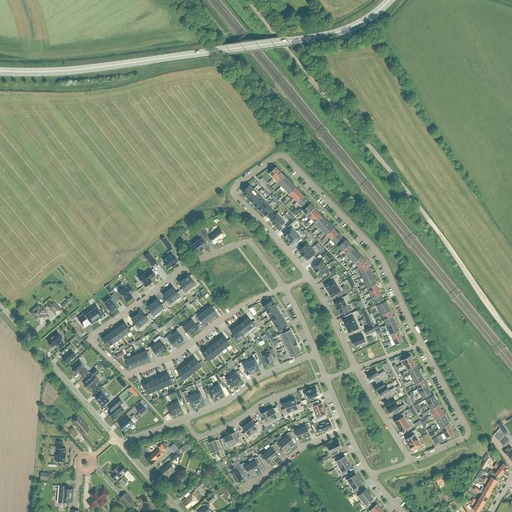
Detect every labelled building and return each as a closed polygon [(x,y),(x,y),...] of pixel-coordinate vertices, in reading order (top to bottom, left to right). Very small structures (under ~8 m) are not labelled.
[(269,174),(273,178),(280,171),(276,167),(269,174)] [(273,178),(277,182),(284,175),(280,171),(273,178)] [(270,183),(274,180),(268,174),(265,177),(270,183)] [(280,186),(281,186),(288,179),(284,175),(277,182),(278,181),(281,185),(280,186)] [(281,186),(285,190),(292,183),(288,179),(281,186)] [(286,190),(290,194),(296,187),(292,183),(285,190),(286,190)] [(249,185),(242,192),(246,196),(253,189),(249,185)] [(253,189),(246,196),(250,200),(259,191),(255,187),(253,189)] [(290,194),(293,198),(300,192),(296,187),(290,194)] [(262,195),(259,191),(250,200),(254,204),(262,195)] [(296,203),(297,203),(304,196),(300,192),(293,198),(297,202),(296,203)] [(266,199),(262,195),(254,204),(258,208),(265,200),(266,199)] [(304,196),(297,203),(301,207),(308,200),(304,196)] [(269,204),(265,200),(258,208),(262,212),(269,204)] [(273,208),(269,204),(262,212),(265,215),(273,208)] [(303,210),(307,215),(314,208),(310,204),(303,210)] [(307,215),(311,219),(318,212),(314,208),(307,215)] [(273,223),(274,224),(282,216),(278,212),(270,220),(273,223)] [(311,219),(315,223),(322,216),(318,212),(311,219)] [(282,216),(274,224),(275,226),(278,228),(286,221),(282,216)] [(315,223),(319,227),(326,220),(322,216),(315,223)] [(319,227),(323,231),(330,224),(326,220),(319,227)] [(323,231),(327,235),(334,228),(330,224),(323,231)] [(288,239),(296,231),(292,226),(283,234),(286,238),(287,237),(288,239)] [(327,235),(331,239),(338,233),(334,228),(327,235)] [(220,229),(209,237),(214,243),(225,235),(220,229)] [(292,244),(302,235),(297,230),(296,231),(288,239),(290,241),(289,241),(292,244)] [(187,231),(181,236),(183,239),(190,234),(187,231)] [(201,238),(192,246),(197,252),(200,250),(204,248),(203,247),(207,245),(204,240),(206,238),(202,233),(199,235),(201,238)] [(338,233),(331,239),(335,243),(342,237),(338,233)] [(338,246),(342,251),(349,244),(345,240),(338,246)] [(303,256),(311,248),(307,243),(299,251),(303,256)] [(342,251),(346,255),(353,248),(349,244),(342,251)] [(169,256),(163,261),(169,268),(172,265),(172,266),(176,263),(175,263),(178,261),(173,255),(176,253),(172,248),(167,253),(169,256)] [(315,252),(311,248),(303,256),(307,260),(315,252)] [(346,255),(350,259),(357,252),(353,248),(346,255)] [(350,259),(354,263),(361,256),(357,252),(350,259)] [(154,264),(157,262),(149,253),(147,254),(148,256),(146,258),(152,266),(154,264)] [(354,263),(358,267),(366,261),(361,256),(354,263)] [(316,272),(325,266),(322,260),(312,267),(314,269),(314,270),(316,272)] [(358,267),(361,272),(369,268),(366,261),(358,267)] [(329,271),(325,266),(316,272),(317,275),(318,274),(320,277),(329,271)] [(361,272),(363,277),(371,273),(369,268),(361,272)] [(145,273),(139,278),(145,287),(152,282),(149,278),(152,277),(155,275),(151,270),(146,274),(145,273)] [(363,277),(365,282),(374,279),(371,273),(363,277)] [(327,289),(328,291),(339,284),(336,279),(339,277),(337,274),(331,278),(332,281),(325,285),(327,289)] [(192,290),(199,284),(195,279),(193,281),(189,275),(184,279),(192,290)] [(192,290),(184,279),(183,279),(181,281),(179,283),(183,288),(180,290),(184,295),(192,290)] [(365,282),(367,288),(376,284),(374,279),(365,282)] [(339,284),(328,291),(330,292),(329,293),(331,296),(339,292),(341,295),(348,291),(344,286),(341,288),(339,284)] [(367,288),(370,293),(378,289),(376,284),(367,288)] [(133,297),(130,293),(131,292),(131,293),(134,291),(130,286),(126,288),(125,286),(118,291),(126,301),(133,297)] [(176,301),(183,296),(179,291),(177,293),(173,287),(168,291),(176,301)] [(370,293),(372,298),(381,294),(378,289),(370,293)] [(176,301),(168,291),(163,295),(167,300),(165,302),(169,307),(176,301)] [(110,298),(104,303),(111,312),(114,310),(114,309),(117,307),(115,304),(119,301),(113,294),(111,296),(112,298),(111,299),(110,298)] [(381,294),(372,298),(375,304),(383,300),(381,294)] [(343,300),(336,303),(338,309),(346,305),(349,304),(347,301),(349,300),(347,295),(342,297),(343,300)] [(68,299),(61,305),(64,309),(71,303),(68,299)] [(155,301),(152,303),(160,312),(164,309),(165,310),(168,308),(164,303),(161,305),(157,299),(155,301)] [(272,301),(264,306),(267,310),(265,312),(275,305),(272,301)] [(377,305),(380,310),(388,306),(386,301),(377,305)] [(49,306),(57,315),(61,311),(54,302),(49,306)] [(148,306),(147,307),(151,312),(149,314),(153,319),(156,317),(155,316),(160,312),(152,303),(151,304),(151,303),(148,306)] [(275,305),(265,312),(268,317),(278,310),(275,305)] [(346,305),(338,309),(341,314),(349,310),(346,305)] [(30,312),(41,324),(48,317),(45,314),(46,313),(41,307),(40,308),(38,306),(30,312)] [(217,314),(211,306),(206,310),(212,317),(217,314)] [(380,310),(382,315),(390,311),(388,306),(380,310)] [(85,313),(77,318),(84,327),(91,322),(92,323),(96,320),(96,321),(99,319),(99,318),(100,318),(101,319),(106,316),(102,311),(101,312),(97,307),(89,312),(86,315),(85,313)] [(212,317),(206,310),(202,313),(208,321),(212,317)] [(278,310),(268,317),(270,315),(272,320),(270,321),(281,315),(278,310)] [(152,320),(148,315),(146,317),(142,311),(137,315),(145,326),(152,320)] [(346,324),(346,326),(358,321),(355,315),(357,314),(356,311),(351,314),(352,316),(343,320),(345,324),(346,324)] [(382,315),(384,320),(392,316),(390,311),(382,315)] [(208,321),(202,313),(198,316),(204,324),(208,321)] [(137,331),(145,326),(137,315),(132,319),(136,324),(133,326),(137,331)] [(281,315),(270,321),(273,326),(284,319),(281,315)] [(199,328),(195,323),(197,321),(193,316),(191,318),(192,319),(187,323),(188,324),(194,332),(199,328)] [(384,320),(386,324),(394,321),(392,316),(384,320)] [(248,318),(244,321),(251,331),(259,325),(255,320),(252,322),(248,318)] [(284,319),(273,326),(275,325),(278,329),(287,324),(284,319)] [(244,321),(240,324),(247,334),(251,331),(244,321)] [(363,326),(360,327),(358,321),(346,326),(347,328),(349,332),(357,328),(358,331),(364,329),(363,326)] [(386,324),(388,329),(389,329),(397,326),(394,321),(386,324)] [(130,331),(125,323),(120,326),(126,334),(130,331)] [(194,332),(188,324),(183,327),(182,325),(179,327),(183,332),(185,330),(189,335),(191,334),(194,332)] [(240,324),(235,328),(242,336),(241,335),(245,332),(247,334),(240,324)] [(364,329),(366,334),(375,331),(372,325),(364,329)] [(126,334),(120,326),(116,329),(121,337),(126,334)] [(390,335),(391,335),(391,334),(399,331),(397,326),(389,329),(388,329),(387,330),(390,335)] [(184,339),(180,335),(182,333),(178,328),(176,330),(177,330),(172,334),(173,335),(179,343),(184,339)] [(232,338),(237,344),(241,340),(240,338),(242,336),(235,328),(231,331),(235,336),(232,338)] [(121,337),(116,329),(111,333),(117,340),(121,337)] [(279,335),(282,341),(293,336),(290,330),(279,335)] [(391,335),(393,339),(401,336),(399,331),(391,334),(391,335)] [(57,332),(47,341),(52,347),(55,344),(59,348),(64,344),(60,340),(62,338),(57,332)] [(117,340),(111,333),(107,336),(113,343),(117,340)] [(362,334),(351,339),(355,346),(366,341),(362,334)] [(179,343),(173,335),(168,338),(167,337),(164,339),(168,344),(171,342),(174,347),(179,343)] [(113,343),(107,336),(103,339),(108,347),(113,343)] [(224,336),(220,340),(226,347),(230,344),(224,336)] [(282,341),(284,346),(296,341),(295,341),(293,336),(282,341)] [(401,336),(393,339),(395,344),(396,344),(397,345),(400,343),(399,343),(403,341),(401,336)] [(167,349),(163,344),(166,342),(162,337),(155,343),(156,345),(163,352),(165,350),(167,349)] [(221,351),(226,347),(220,340),(215,343),(221,351)] [(284,346),(287,352),(299,347),(296,341),(284,346)] [(69,350),(64,354),(69,360),(77,353),(73,348),(75,346),(72,343),(67,348),(69,350)] [(221,351),(215,343),(211,346),(217,354),(221,351)] [(163,352),(156,345),(152,348),(150,346),(148,348),(152,353),(154,351),(158,356),(163,352)] [(217,354),(211,346),(207,350),(213,357),(217,354)] [(299,347),(287,352),(290,358),(301,353),(298,347),(299,347)] [(264,356),(268,365),(274,362),(271,356),(275,354),(272,348),(265,351),(267,354),(264,356)] [(213,357),(207,350),(202,353),(208,361),(213,357)] [(150,360),(146,351),(141,353),(145,362),(150,360)] [(145,362),(141,353),(141,352),(136,354),(140,364),(145,362)] [(135,366),(131,356),(130,353),(127,354),(128,356),(125,357),(127,362),(126,363),(128,366),(129,365),(130,368),(135,366)] [(140,364),(136,354),(131,356),(135,366),(140,364)] [(258,359),(256,354),(253,355),(254,357),(248,360),(253,371),(255,370),(255,371),(259,369),(255,360),(258,359)] [(401,367),(404,365),(413,360),(410,356),(406,358),(406,357),(403,358),(404,359),(400,361),(402,364),(400,365),(401,367)] [(201,366),(195,358),(191,362),(197,369),(201,366)] [(80,360),(71,368),(76,373),(78,371),(82,376),(88,371),(84,367),(85,366),(80,360)] [(253,371),(248,360),(239,363),(241,367),(244,365),(247,374),(251,372),(253,371)] [(407,370),(408,370),(408,369),(416,365),(413,360),(404,365),(407,370)] [(197,369),(191,362),(187,365),(192,373),(197,369)] [(192,373),(187,365),(182,368),(188,376),(192,373)] [(408,370),(410,374),(418,370),(416,365),(408,369),(408,370)] [(93,390),(97,387),(95,384),(99,380),(95,376),(99,373),(95,368),(90,373),(92,376),(83,384),(89,390),(91,388),(93,390)] [(188,376),(182,368),(178,372),(184,379),(188,376)] [(373,378),(375,381),(386,375),(384,371),(379,374),(376,369),(367,375),(367,376),(369,379),(369,378),(370,380),(373,378)] [(410,374),(413,379),(421,375),(418,370),(410,374)] [(241,380),(234,371),(230,374),(237,383),(238,382),(241,380)] [(169,374),(164,376),(167,385),(173,383),(169,374)] [(237,383),(230,374),(225,378),(224,376),(221,378),(225,383),(227,381),(232,387),(235,385),(237,383)] [(377,391),(385,386),(383,381),(388,378),(386,375),(375,381),(377,384),(374,386),(374,388),(376,390),(377,391)] [(413,379),(415,384),(423,380),(421,375),(413,379)] [(167,385),(164,376),(159,378),(162,387),(167,385)] [(162,387),(159,378),(154,380),(157,389),(162,387)] [(157,389),(154,380),(149,383),(152,391),(157,389)] [(415,384),(418,388),(418,389),(426,384),(423,380),(415,384)] [(152,391),(149,383),(144,385),(147,393),(152,391)] [(223,394),(219,384),(214,386),(217,396),(219,395),(223,394)] [(419,395),(421,393),(428,389),(426,384),(418,389),(418,388),(416,389),(419,395)] [(217,396),(214,386),(213,385),(208,388),(212,398),(216,397),(217,396)] [(384,394),(386,397),(396,391),(394,387),(389,390),(386,385),(385,386),(377,391),(380,396),(384,394)] [(200,404),(204,402),(201,393),(203,392),(201,387),(198,388),(200,392),(194,395),(198,404),(200,403),(200,404)] [(104,394),(106,392),(102,388),(96,393),(98,395),(95,398),(103,406),(109,400),(104,394)] [(315,388),(311,390),(311,389),(307,391),(307,392),(306,392),(305,392),(305,393),(304,393),(308,402),(313,400),(312,397),(318,394),(318,395),(317,392),(318,392),(317,388),(316,389),(315,388)] [(421,393),(423,398),(431,394),(428,389),(421,393)] [(198,404),(194,395),(189,397),(186,391),(182,393),(185,399),(189,398),(192,407),(196,405),(198,404)] [(384,402),(387,407),(395,403),(396,402),(393,398),(398,395),(398,394),(396,391),(386,397),(388,400),(384,402)] [(427,405),(428,404),(436,400),(433,395),(425,400),(427,405)] [(124,410),(119,405),(122,402),(118,398),(108,407),(110,410),(108,412),(114,419),(124,410)] [(295,399),(289,401),(293,413),(302,409),(300,403),(297,404),(295,399)] [(172,402),(177,413),(182,410),(178,400),(172,402)] [(311,407),(313,412),(324,408),(321,403),(319,403),(318,400),(307,405),(309,408),(311,407)] [(428,404),(431,409),(439,405),(436,400),(428,404)] [(293,413),(289,401),(283,403),(285,409),(282,410),(284,416),(293,413)] [(171,415),(177,413),(172,402),(167,404),(171,415)] [(387,407),(386,408),(387,409),(388,412),(389,412),(389,413),(393,411),(395,414),(405,408),(403,404),(398,407),(395,403),(387,407)] [(141,414),(146,410),(142,405),(136,409),(141,414)] [(431,415),(433,414),(441,409),(439,405),(431,409),(428,410),(431,415)] [(273,408),(268,411),(273,422),(282,417),(279,411),(276,413),(273,408)] [(324,408),(313,412),(312,413),(314,418),(312,419),(314,423),(326,418),(325,415),(326,414),(324,408)] [(433,414),(431,415),(434,420),(436,418),(444,414),(441,409),(433,414)] [(273,422),(268,411),(267,410),(262,413),(265,419),(262,421),(265,426),(273,422)] [(395,421),(398,426),(407,421),(404,416),(405,415),(403,413),(398,416),(399,419),(395,421)] [(436,424),(438,423),(446,419),(444,414),(436,418),(434,420),(436,424)] [(78,416),(73,420),(82,433),(88,428),(78,416)] [(125,432),(134,424),(128,417),(119,425),(125,432)] [(438,423),(441,428),(449,424),(446,419),(438,423)] [(507,419),(503,421),(508,429),(511,426),(507,419)] [(252,420),(247,424),(255,434),(262,428),(258,423),(256,424),(252,420)] [(332,428),(330,421),(318,426),(321,432),(332,428)] [(407,421),(398,426),(401,431),(406,429),(407,431),(413,428),(411,425),(410,426),(407,421)] [(501,422),(497,424),(504,435),(508,433),(501,422)] [(308,423),(300,426),(304,437),(310,435),(308,430),(310,429),(308,423)] [(255,434),(247,424),(242,427),(245,432),(243,434),(247,439),(255,434)] [(441,428),(444,433),(451,429),(449,424),(441,428)] [(304,437),(300,426),(292,429),(294,435),(297,434),(299,439),(304,437)] [(451,429),(444,433),(446,438),(447,437),(448,438),(451,436),(450,436),(454,433),(451,429)] [(408,445),(419,439),(415,433),(416,433),(415,430),(409,433),(411,436),(406,439),(409,444),(408,445)] [(235,431),(229,434),(234,446),(243,442),(241,436),(238,438),(235,431)] [(289,432),(282,438),(289,447),(294,443),(290,439),(293,437),(289,432)] [(234,446),(229,434),(229,435),(223,437),(226,443),(223,444),(225,450),(234,446)] [(505,439),(503,436),(499,441),(501,443),(502,443),(505,446),(508,442),(505,439)] [(289,447),(282,438),(275,443),(279,448),(281,446),(284,451),(289,447)] [(225,456),(218,439),(215,441),(215,440),(209,442),(213,452),(219,450),(222,457),(225,456)] [(419,439),(408,445),(412,451),(418,447),(419,450),(425,446),(423,443),(422,444),(419,439)] [(56,455),(55,461),(65,462),(66,449),(62,448),(63,442),(57,441),(56,448),(58,448),(58,455),(56,455)] [(327,446),(332,456),(338,453),(336,450),(342,447),(339,441),(327,446)] [(156,461),(155,460),(164,453),(163,452),(168,447),(167,446),(169,445),(167,443),(166,444),(164,442),(161,445),(161,444),(158,447),(159,448),(150,456),(150,455),(146,459),(151,465),(156,461)] [(273,444),(266,450),(273,459),(274,459),(274,460),(277,457),(277,456),(278,456),(274,451),(277,450),(273,444)] [(507,447),(503,451),(506,453),(505,454),(511,460),(511,451),(510,449),(511,448),(509,445),(507,447)] [(273,459),(266,450),(259,455),(263,460),(265,459),(268,463),(269,463),(272,461),(271,461),(273,459)] [(176,453),(169,458),(173,461),(179,456),(176,453)] [(489,455),(488,455),(486,454),(485,457),(483,460),(484,461),(481,467),(483,469),(488,462),(488,460),(488,459),(490,458),(489,455)] [(335,461),(338,467),(348,461),(345,456),(339,458),(338,456),(332,459),(334,462),(335,461)] [(257,457),(249,461),(255,472),(257,471),(260,470),(260,469),(257,464),(260,463),(257,457)] [(244,473),(237,461),(233,463),(236,469),(231,472),(236,482),(243,478),(241,475),(244,473)] [(255,472),(249,461),(244,464),(244,463),(241,464),(244,471),(247,470),(250,474),(255,472)] [(348,461),(338,467),(341,472),(340,473),(341,476),(347,473),(346,470),(351,467),(348,461)] [(173,469),(170,466),(173,464),(171,462),(168,464),(168,463),(160,471),(165,477),(173,469)] [(496,463),(495,465),(494,465),(503,472),(508,467),(503,463),(500,467),(496,463)] [(110,475),(116,481),(127,471),(121,465),(118,467),(112,471),(113,472),(110,475)] [(493,467),(497,471),(494,474),(499,478),(503,472),(494,465),(493,467)] [(346,480),(349,485),(358,479),(355,474),(351,477),(349,474),(343,478),(345,481),(346,480)] [(444,475),(435,480),(438,485),(447,480),(444,475)] [(484,477),(483,479),(494,485),(497,480),(491,477),(490,479),(484,477)] [(358,479),(349,485),(352,490),(351,490),(353,493),(359,489),(357,487),(362,484),(358,479)] [(481,482),(486,485),(485,487),(491,491),(494,485),(483,479),(481,482)] [(201,480),(193,487),(196,491),(204,484),(201,480)] [(66,486),(60,486),(59,492),(58,492),(58,496),(59,496),(59,502),(65,503),(65,501),(73,502),(74,489),(66,489),(66,486)] [(95,492),(94,490),(90,494),(93,498),(88,502),(92,508),(98,503),(101,503),(102,505),(107,501),(104,498),(109,494),(104,487),(98,492),(95,492)] [(229,495),(223,487),(221,489),(227,497),(229,495)] [(488,496),(491,491),(485,487),(481,493),(488,496)] [(357,496),(361,501),(369,494),(366,489),(361,493),(359,490),(354,494),(356,497),(357,496)] [(126,493),(120,498),(127,505),(132,501),(126,493)] [(192,493),(182,502),(188,508),(192,505),(193,506),(199,501),(192,493)] [(481,495),(479,499),(485,502),(488,496),(481,493),(482,493),(481,495)] [(369,494),(361,501),(364,505),(363,506),(365,508),(370,504),(369,502),(373,499),(369,494)] [(212,495),(206,499),(210,504),(216,499),(212,495)] [(479,499),(478,501),(476,504),(482,507),(485,502),(479,499)] [(470,511),(464,502),(461,503),(462,506),(465,511),(470,511)] [(208,503),(206,505),(198,511),(211,511),(208,508),(210,506),(208,503)]
